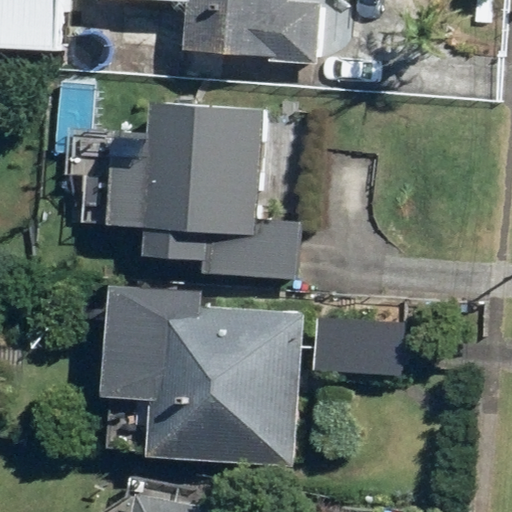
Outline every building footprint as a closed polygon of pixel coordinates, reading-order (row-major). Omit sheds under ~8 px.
[(80,0),(0,0),(0,38),(76,46),(80,0)] [(210,46),(332,58),(337,0),(208,0),(214,0),(210,46)] [(132,220),(168,222),(165,249),(221,255),(221,262),(316,270),(320,222),(276,218),(287,105),(180,95),(177,125),(139,123),(132,220)] [(173,451),(313,460),(323,310),(228,304),(230,284),(143,276),(132,390),(177,394),(173,451)] [(425,319),(340,312),(336,364),(420,371),(425,319)] [(161,511),(284,511),(167,486),(161,511)]
